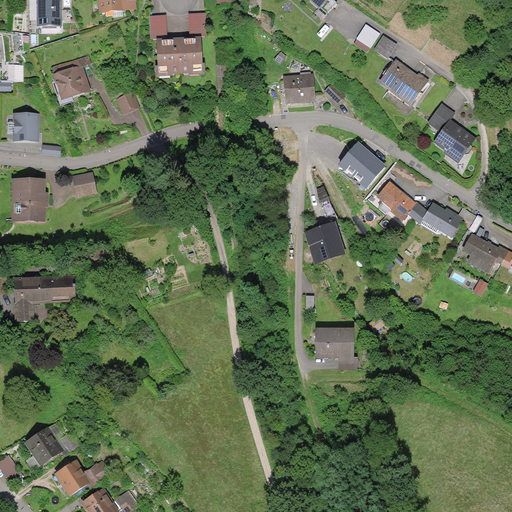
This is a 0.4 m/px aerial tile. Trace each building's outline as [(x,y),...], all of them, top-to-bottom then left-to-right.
[(62,26),(62,0),(38,0),(38,26),(62,26)] [(98,0),(100,14),(138,10),(137,0),(98,0)] [(329,0),(312,0),(322,9),(329,0)] [(206,13),(190,13),(191,36),(207,35),(206,13)] [(169,37),(168,16),(151,16),(151,37),(169,37)] [(380,33),(367,25),(355,45),(368,53),(380,33)] [(384,36),(375,51),(389,59),(398,44),(384,36)] [(201,38),(158,40),(159,77),(203,76),(201,38)] [(88,57),(70,62),(72,69),(81,67),(90,64),(88,57)] [(397,60),(380,83),(413,106),(429,83),(397,60)] [(24,65),(1,65),(1,82),(13,82),(23,82),(24,65)] [(72,69),(53,75),(60,102),(88,94),(81,67),(72,69)] [(284,77),(286,106),(316,103),(313,75),(284,77)] [(13,82),(1,82),(0,81),(0,90),(13,91),(13,82)] [(132,93),(116,99),(123,116),(139,110),(132,93)] [(429,124),(442,134),(451,121),(456,115),(442,105),(429,124)] [(38,115),(15,116),(16,142),(39,141),(38,115)] [(442,134),(435,143),(460,162),(476,140),(451,121),(442,134)] [(373,155),(359,143),(338,167),(353,179),(373,155)] [(62,147),(44,145),(43,154),(61,156),(62,147)] [(387,167),(373,155),(353,179),(367,191),(387,167)] [(93,172),(70,176),(74,198),(97,193),(93,172)] [(43,179),(7,180),(8,222),(44,221),(43,179)] [(417,203),(390,183),(377,199),(404,220),(417,203)] [(462,221),(433,203),(422,221),(452,239),(462,221)] [(304,233),(314,264),(345,254),(335,223),(304,233)] [(473,234),(463,253),(471,257),(468,263),(486,273),(489,269),(492,271),(503,250),(473,234)] [(73,276),(11,279),(13,322),(32,322),(31,303),(74,302),(73,276)] [(355,329),(317,329),(317,358),(341,358),(341,368),(362,368),(362,358),(355,358),(355,329)] [(53,424),(25,443),(41,469),(61,456),(50,439),(59,433),(53,424)] [(71,432),(60,440),(70,455),(81,447),(71,432)] [(23,478),(9,456),(0,462),(0,470),(10,486),(23,478)] [(80,475),(72,462),(53,475),(54,477),(51,479),(57,487),(61,485),(69,497),(87,485),(80,475)] [(104,481),(93,466),(80,475),(87,485),(90,490),(104,481)] [(42,491),(31,490),(30,498),(42,499),(42,491)] [(117,511),(102,490),(81,505),(86,511),(117,511)] [(130,511),(138,507),(128,492),(115,500),(122,511),(130,511)]
